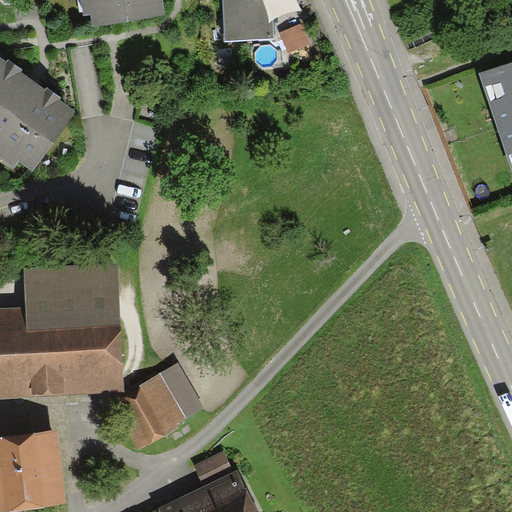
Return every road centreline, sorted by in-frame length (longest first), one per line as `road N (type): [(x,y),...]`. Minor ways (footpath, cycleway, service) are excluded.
road 1 (primary): [(511,380),(344,0)]
road 2 (unknown): [(177,461),(135,455),(84,423),(74,436),(76,511)]
